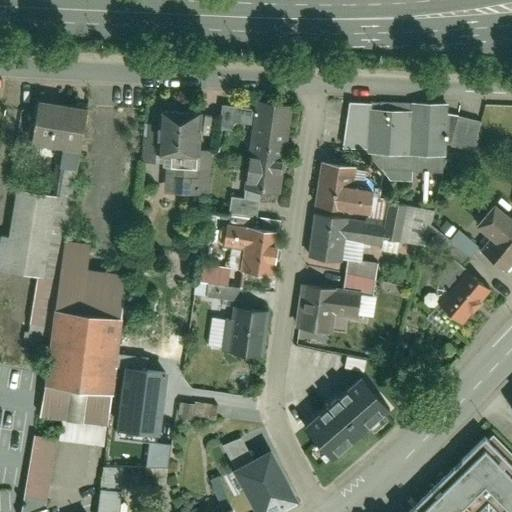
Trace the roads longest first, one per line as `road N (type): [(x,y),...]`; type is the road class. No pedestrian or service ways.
road 1 (tertiary): [(466,14),(241,14),(0,1)]
road 2 (residential): [(314,84),(271,404),(326,511)]
road 3 (residential): [(0,68),(314,84)]
road 4 (tertiary): [(511,348),(342,511)]
road 5 (residential): [(314,84),(477,97)]
